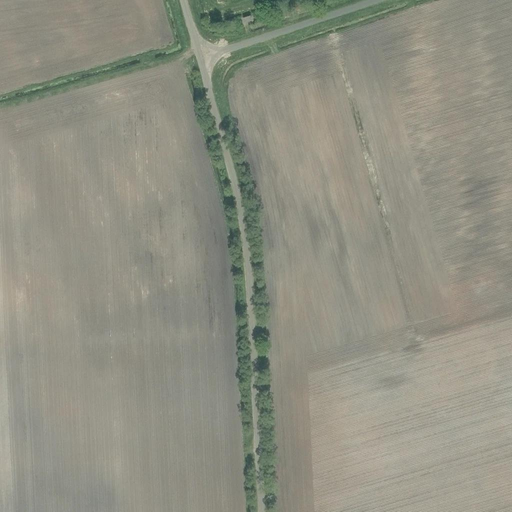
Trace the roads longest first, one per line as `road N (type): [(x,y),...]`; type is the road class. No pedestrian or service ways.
road 1 (unclassified): [(261,511),(247,268),(199,57)]
road 2 (unclassified): [(199,57),(374,0)]
